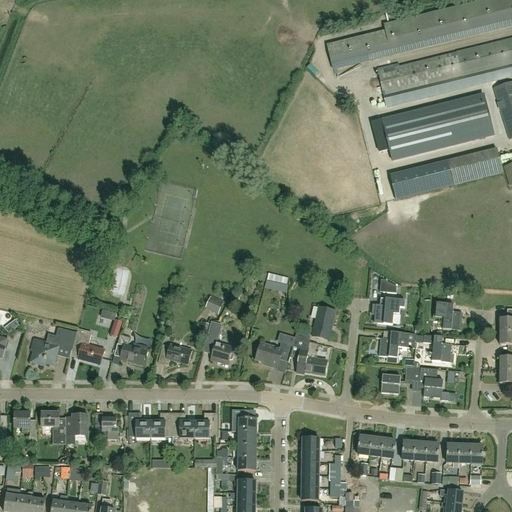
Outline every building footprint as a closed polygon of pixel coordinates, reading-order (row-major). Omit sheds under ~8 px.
[(330,46),(336,70),(511,27),(511,0),(485,0),(383,25),(385,33),(330,46)] [(383,96),(511,64),(511,39),(377,72),(383,96)] [(511,83),(493,89),(498,103),(499,103),(502,111),(500,111),(510,141),(511,140),(511,83)] [(485,93),(382,119),(392,162),(495,136),(485,93)] [(449,155),(454,184),(504,174),(498,145),(449,155)] [(120,234),(122,225),(113,222),(110,231),(120,234)] [(287,286),(288,279),(268,274),(267,282),(265,289),(286,294),(288,286),(287,286)] [(397,288),(385,281),(381,281),(380,293),(396,295),(397,288)] [(211,297),(205,310),(218,316),(224,303),(211,297)] [(392,326),(393,315),(399,315),(400,309),(404,309),(405,301),(385,300),(384,307),(376,306),(374,324),(392,326)] [(461,332),(463,314),(453,313),(453,306),(435,304),(433,319),(444,319),(443,330),(461,332)] [(329,341),(336,312),(319,308),(312,337),(329,341)] [(115,320),(116,313),(102,310),(100,317),(114,321),(110,335),(117,337),(121,322),(115,320)] [(511,319),(500,320),(500,333),(511,332),(511,319)] [(207,336),(210,325),(203,323),(200,334),(207,336)] [(203,353),(213,355),(211,362),(228,367),(230,360),(231,361),(233,360),(234,356),(233,355),(231,354),(233,349),(217,344),(222,326),(211,323),(203,353)] [(8,334),(13,331),(8,326),(4,329),(8,334)] [(35,351),(32,362),(44,366),(45,363),(54,366),(59,348),(73,352),(74,349),(77,335),(59,329),(57,338),(49,336),(47,344),(35,341),(32,350),(35,351)] [(77,335),(74,349),(80,351),(78,360),(101,366),(104,352),(89,347),(91,338),(87,337),(88,332),(79,330),(77,335)] [(511,332),(500,333),(500,346),(511,346),(511,332)] [(297,333),(295,339),(295,340),(309,343),(310,336),(297,333)] [(415,336),(410,335),(396,334),(395,341),(381,340),(379,358),(397,359),(398,348),(414,349),(415,336)] [(120,360),(143,367),(148,348),(134,344),(133,348),(128,347),(130,339),(121,336),(116,353),(122,354),(120,360)] [(261,345),(256,360),(269,364),(269,366),(278,369),(280,361),(286,362),(291,347),(293,348),(295,340),(295,339),(284,336),(280,351),(261,345)] [(424,337),(424,344),(434,345),(432,362),(450,364),(453,364),(454,355),(451,355),(452,346),(442,345),(443,338),(438,338),(424,337)] [(293,346),(290,356),(297,358),(299,359),(297,372),(298,374),(303,374),(305,373),(311,374),(325,376),(327,362),(316,360),(317,354),(314,353),(308,352),(309,343),(295,340),(293,346)] [(189,367),(193,352),(170,346),(169,348),(163,346),(158,364),(168,366),(169,361),(189,367)] [(511,358),(500,358),(500,371),(511,371),(511,358)] [(407,368),(405,382),(413,383),(414,369),(407,368)] [(414,369),(413,383),(420,383),(425,384),(425,385),(424,387),(424,397),(441,399),(441,401),(448,402),(449,394),(442,393),(443,381),(437,380),(433,380),(434,371),(421,370),(414,369)] [(511,371),(500,371),(500,384),(511,384),(511,371)] [(399,395),(400,382),(401,378),(382,376),(381,394),(399,395)] [(233,412),(233,433),(239,433),(257,433),(258,420),(255,420),(247,420),(247,412),(233,412)] [(30,440),(37,440),(37,422),(31,422),(31,414),(22,414),(21,413),(17,413),(16,414),(15,414),(15,429),(22,429),(22,433),(30,433),(30,440)] [(57,445),(65,445),(65,441),(66,428),(59,428),(59,414),(42,414),(42,428),(53,429),(53,437),(57,437),(57,445)] [(107,433),(107,441),(118,441),(119,428),(117,428),(117,420),(103,420),(103,414),(95,414),(95,432),(107,433)] [(135,440),(151,440),(151,422),(141,422),(141,414),(129,414),(129,436),(136,436),(135,440)] [(160,422),(151,422),(151,440),(166,440),(166,436),(173,436),(173,415),(162,414),(160,414),(160,422)] [(205,423),(195,423),(195,440),(210,440),(210,436),(217,436),(217,414),(205,414),(205,423)] [(180,440),(195,440),(195,423),(186,423),(186,415),(173,415),(173,436),(180,436),(180,440)] [(88,437),(88,416),(74,416),(74,425),(66,425),(66,428),(65,441),(65,445),(75,445),(75,437),(88,437)] [(267,427),(258,427),(259,437),(268,437),(267,427)] [(239,433),(238,446),(257,446),(257,433),(239,433)] [(360,438),(358,455),(370,457),(372,439),(360,438)] [(303,439),(303,452),(320,452),(320,439),(303,439)] [(372,439),(370,457),(378,458),(382,458),(384,440),(372,439)] [(384,440),(382,458),(394,459),(396,442),(384,440)] [(403,461),(414,461),(415,444),(403,443),(402,460),(403,461)] [(427,445),(415,444),(414,461),(426,462),(427,445)] [(439,446),(427,445),(426,462),(438,463),(439,446)] [(238,446),(238,459),(257,459),(257,446),(238,446)] [(459,469),(459,464),(460,446),(447,446),(447,464),(453,464),(453,469),(459,469)] [(471,447),(460,446),(459,464),(471,464),(471,447)] [(483,447),(471,447),(471,464),(483,465),(483,447)] [(303,452),(303,464),(319,465),(320,452),(303,452)] [(238,459),(238,472),(257,472),(257,459),(238,459)] [(17,473),(23,473),(23,465),(8,464),(7,473),(17,473)] [(303,464),(302,477),(319,477),(319,465),(303,464)] [(366,477),(368,467),(368,465),(361,464),(360,476),(366,477)] [(33,474),(33,468),(33,465),(23,465),(23,473),(23,479),(33,479),(33,474)] [(341,477),(341,465),(335,465),(335,470),(329,470),(329,477),(341,477)] [(432,474),(431,485),(441,486),(441,474),(432,474)] [(470,485),(481,485),(481,479),(481,477),(470,476),(470,485)] [(302,477),(302,489),(319,489),(319,477),(302,477)] [(340,490),(341,477),(329,477),(329,482),(330,482),(330,490),(340,490)] [(106,497),(108,483),(99,482),(97,496),(104,497),(106,497)] [(238,482),(238,494),(256,495),(256,482),(238,482)] [(7,496),(4,511),(17,511),(20,497),(21,491),(7,489),(6,495),(7,496)] [(318,502),(319,489),(302,489),(302,502),(318,502)] [(340,495),(340,490),(330,490),(330,498),(339,498),(339,500),(342,500),(343,495),(340,495)] [(445,497),(445,504),(462,506),(463,493),(441,490),(440,497),(445,497)] [(20,497),(17,511),(30,511),(33,499),(34,494),(29,493),(27,495),(26,498),(20,497)] [(238,500),(238,507),(256,507),(256,495),(238,494),(235,494),(235,500),(238,500)] [(52,511),(65,511),(67,504),(67,498),(61,497),(60,503),(53,502),(52,511)] [(33,499),(30,511),(43,511),(44,509),(45,501),(33,499)] [(116,511),(117,511),(111,511),(112,502),(103,501),(102,511),(116,511)]
